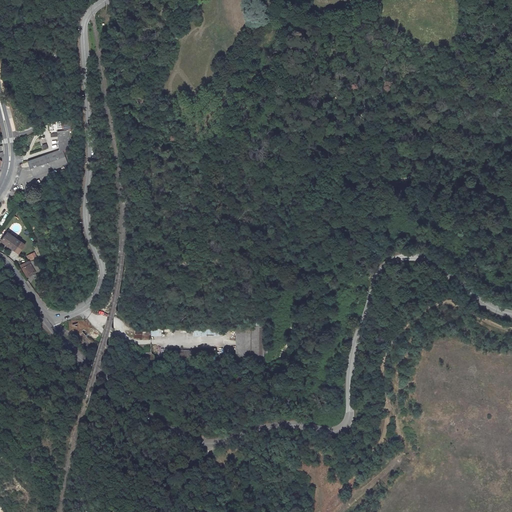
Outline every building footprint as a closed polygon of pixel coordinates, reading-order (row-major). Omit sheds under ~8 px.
[(71,131),(60,132),(62,149),(66,148),(68,148),(72,148),(71,131)] [(66,148),(32,162),(37,174),(72,159),(68,148),(66,148)] [(22,244),(6,232),(0,238),(0,239),(16,252),(19,249),(20,250),(23,247),(21,246),(22,244)] [(32,271),(25,259),(18,264),(25,275),(32,271)] [(241,327),(242,350),(242,361),(257,359),(262,359),(262,352),(267,352),(267,327),(241,327)] [(150,339),(150,330),(133,331),(134,339),(150,339)] [(205,349),(205,357),(215,357),(215,346),(205,346),(205,349)] [(205,349),(174,349),(174,357),(205,357),(205,349)] [(237,355),(233,357),(233,360),(242,361),(242,350),(237,350),(237,355)] [(154,351),(146,351),(146,360),(154,360),(154,351)]
